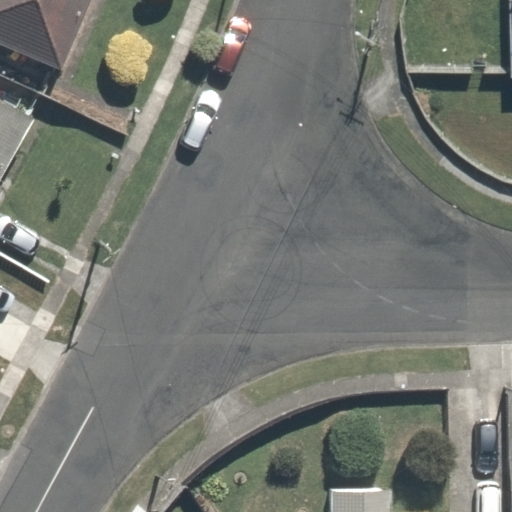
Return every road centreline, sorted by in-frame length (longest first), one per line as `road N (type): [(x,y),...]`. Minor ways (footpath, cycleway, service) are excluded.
road 1 (residential): [(511,280),(162,282)]
road 2 (residential): [(290,0),(162,282)]
road 3 (residential): [(162,282),(39,511)]
